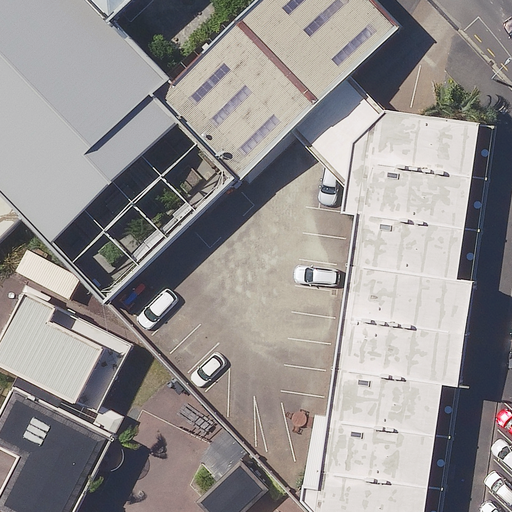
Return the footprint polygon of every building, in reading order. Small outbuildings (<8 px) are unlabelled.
[(0,0),(0,191),(113,309),(250,185),(164,98),(180,85),(125,29),(114,17),(98,0),(0,0)] [(98,0),(114,17),(132,0),(98,0)] [(401,44),(359,0),(281,0),(180,85),(164,98),(250,185),(303,135),(357,84),(401,44)] [(437,511),(484,124),(409,114),(357,84),(303,135),(357,187),(352,217),(368,222),(341,418),(320,418),(313,505),(319,511),(437,511)] [(140,344),(30,294),(0,358),(0,361),(110,411),(140,344)] [(65,511),(101,433),(21,396),(0,441),(0,453),(20,462),(0,505),(0,511),(65,511)] [(256,511),(276,494),(246,461),(202,503),(210,511),(256,511)]
